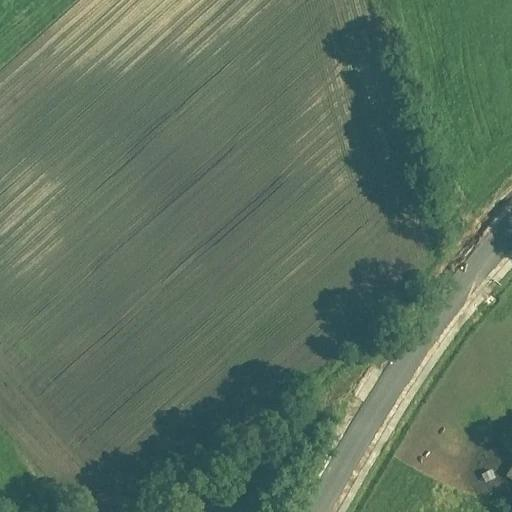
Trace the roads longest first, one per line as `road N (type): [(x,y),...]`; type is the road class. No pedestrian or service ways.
road 1 (tertiary): [(319,511),(385,395),(442,315),(511,240)]
road 2 (track): [(207,511),(354,391),(385,395)]
